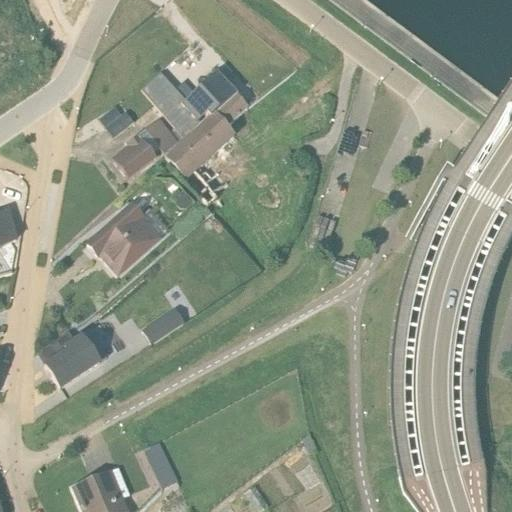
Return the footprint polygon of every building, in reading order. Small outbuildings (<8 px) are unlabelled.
[(145,102),(174,133),(183,143),(233,98),(215,79),(185,106),(165,83),(145,102)] [(162,162),(205,211),(217,200),(214,197),(225,186),(216,175),(209,179),(201,170),(234,140),(225,133),(246,113),(233,98),(183,143),(176,149),(162,162)] [(113,112),(97,125),(111,144),(132,128),(123,118),(119,120),(113,112)] [(127,153),(110,166),(125,186),(158,162),(154,158),(156,156),(162,162),(176,149),(167,138),(158,126),(125,150),(127,153)] [(183,143),(174,133),(167,138),(176,149),(183,143)] [(130,212),(85,251),(85,252),(95,262),(97,265),(97,264),(115,285),(159,246),(156,243),(163,236),(147,217),(140,223),(130,212)] [(0,282),(11,280),(3,250),(14,248),(6,218),(0,220),(0,282)] [(95,262),(85,252),(59,274),(67,285),(95,262)] [(143,329),(149,346),(186,332),(179,314),(143,329)] [(88,336),(106,363),(115,356),(96,330),(88,336)] [(80,342),(98,369),(106,363),(88,336),(80,342)] [(65,358),(43,372),(58,395),(98,369),(80,342),(79,340),(66,349),(61,352),(65,358)] [(35,361),(43,372),(65,358),(61,352),(66,349),(62,344),(35,361)] [(315,454),(308,438),(300,441),(306,457),(315,454)] [(141,453),(160,492),(178,484),(158,446),(141,453)] [(109,477),(71,493),(79,511),(124,511),(121,504),(127,501),(116,474),(109,477)] [(253,488),(243,495),(254,511),(260,511),(266,508),(253,488)]
